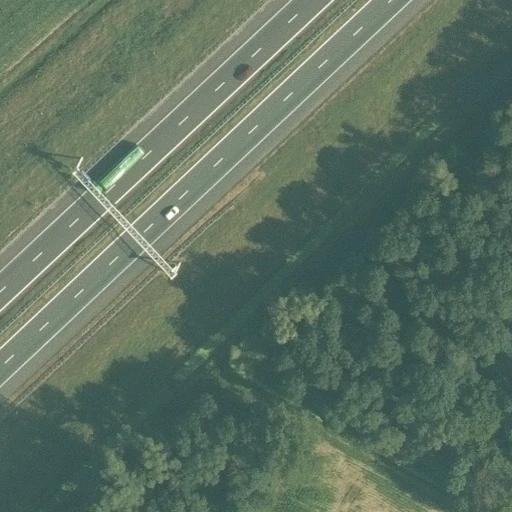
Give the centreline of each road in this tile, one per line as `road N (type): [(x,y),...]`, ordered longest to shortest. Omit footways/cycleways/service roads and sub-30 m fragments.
road 1 (motorway): [(0,354),(382,0)]
road 2 (motorway): [(304,0),(0,282)]
